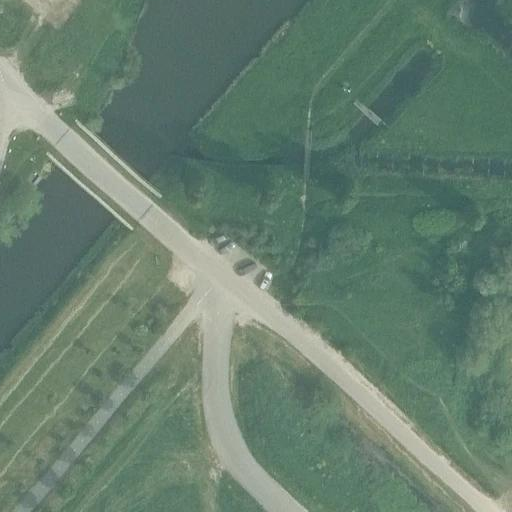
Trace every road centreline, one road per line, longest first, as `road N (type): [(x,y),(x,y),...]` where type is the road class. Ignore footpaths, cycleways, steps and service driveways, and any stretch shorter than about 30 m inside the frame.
road 1 (unclassified): [(481,511),(145,210)]
road 2 (unclassified): [(1,110),(32,110),(145,210)]
